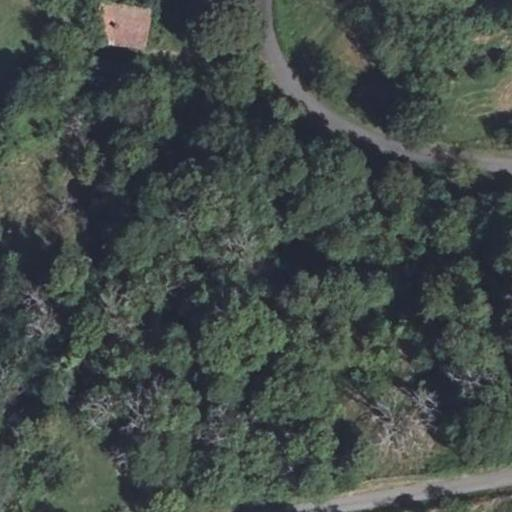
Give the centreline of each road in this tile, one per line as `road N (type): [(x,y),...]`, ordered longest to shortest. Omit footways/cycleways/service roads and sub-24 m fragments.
road 1 (unclassified): [(252,0),(256,43),(294,96),(376,143),(434,159),(511,166)]
road 2 (unclassified): [(511,477),(307,511)]
